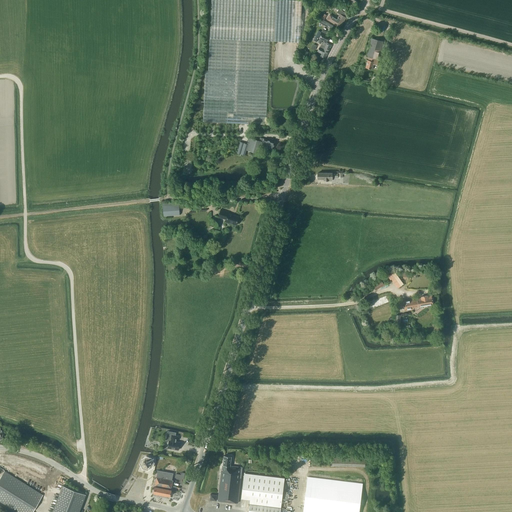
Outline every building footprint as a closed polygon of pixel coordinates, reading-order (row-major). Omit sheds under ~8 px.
[(302,1),(289,0),(280,0),(211,0),(208,71),(205,71),(203,122),(266,125),(270,42),(300,43),(302,1)] [(340,27),(346,18),(343,16),(345,13),(339,9),(337,12),(340,14),(337,19),(330,15),(327,20),(334,24),(340,27)] [(319,38),(319,39),(318,42),(321,43),(322,40),(326,42),(329,37),(323,35),(321,34),(319,38)] [(378,60),(383,42),(371,38),(366,56),(370,57),(369,61),(367,60),(365,68),(372,70),(373,64),(377,65),(378,60)] [(318,52),(317,55),(325,58),(326,56),(331,45),(330,45),(330,44),(328,43),(327,43),(326,43),(326,44),(323,42),(320,48),(319,48),(317,51),(318,52)] [(239,145),(238,148),(246,150),(258,154),(260,145),(262,145),(262,147),(264,147),(265,147),(273,149),(275,142),(260,138),(259,141),(249,138),(248,140),(247,144),(246,147),(239,145)] [(317,173),(317,179),(324,179),(324,181),(332,181),(332,178),(338,178),(338,176),(338,171),(331,171),(331,173),(317,173)] [(164,216),(179,215),(178,202),(163,203),(164,216)] [(228,214),(229,212),(221,209),(218,217),(226,219),(226,222),(236,225),(239,217),(228,214)] [(392,277),(397,286),(403,283),(398,274),(392,277)] [(381,280),(373,286),(376,290),(384,285),(381,280)] [(432,304),(433,304),(432,296),(428,296),(427,295),(421,297),(421,299),(417,299),(403,301),(404,306),(405,306),(405,310),(412,309),(412,307),(418,307),(418,306),(427,305),(428,308),(433,307),(432,304)] [(371,309),(388,302),(386,296),(369,303),(371,309)] [(168,431),(166,440),(169,441),(168,448),(178,450),(179,442),(176,442),(176,440),(177,436),(176,436),(176,433),(168,431)] [(331,459),(331,464),(366,465),(366,456),(334,455),(334,459),(331,459)] [(222,470),(223,470),(222,472),(221,472),(218,501),(237,503),(240,478),(242,467),(230,466),(231,457),(224,456),(223,465),(223,466),(222,467),(222,469),(222,470)] [(149,468),(152,461),(145,458),(142,465),(149,468)] [(39,499),(42,495),(4,471),(0,477),(0,502),(16,511),(31,511),(40,499),(39,499)] [(173,480),(171,480),(173,473),(158,471),(156,477),(155,486),(155,487),(154,487),(153,493),(153,495),(169,498),(170,496),(171,490),(171,489),(173,480)] [(244,473),(241,499),(250,500),(248,511),(280,511),(281,504),(285,478),(244,473)] [(359,511),(362,484),(308,477),(303,511),(359,511)] [(79,511),(86,495),(62,486),(52,511),(79,511)]
